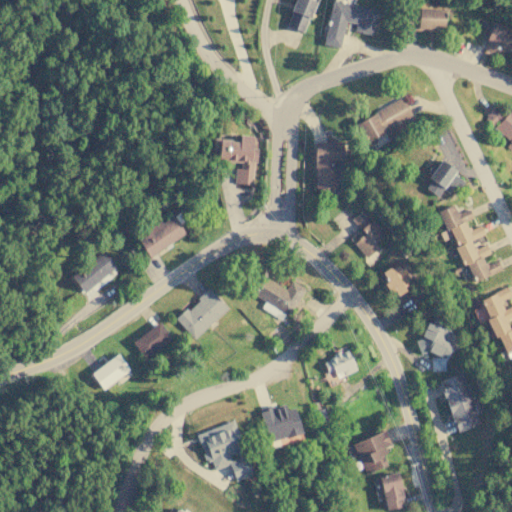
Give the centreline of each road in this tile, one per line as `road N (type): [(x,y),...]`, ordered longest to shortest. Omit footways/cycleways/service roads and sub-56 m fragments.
road 1 (residential): [(354,298),(286,360),(160,422),(117,511)]
road 2 (residential): [(279,233),(321,261),(385,345),(433,511)]
road 3 (residential): [(0,380),(279,233)]
road 4 (residential): [(279,233),(279,125),(225,75),(181,0)]
road 5 (residential): [(279,125),(283,106),(305,86),(391,58),(440,59),(511,86)]
road 6 (residential): [(440,59),(438,80),(511,237)]
